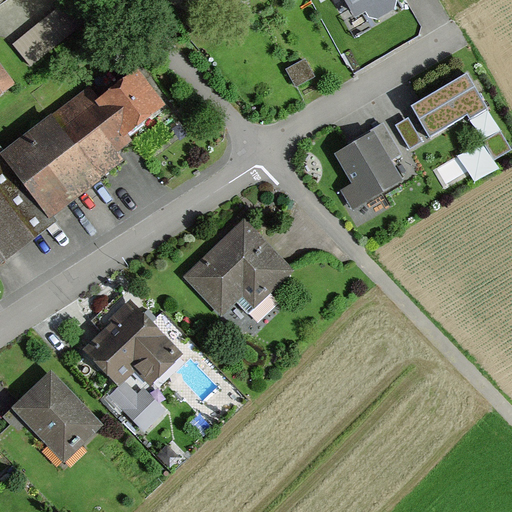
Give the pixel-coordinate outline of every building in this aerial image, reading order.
[(89,17),(74,0),(68,0),(11,46),(28,67),(89,17)] [(390,0),(341,0),(353,21),(390,0)] [(132,61),(145,51),(129,31),(116,41),(132,61)] [(311,78),(303,62),(285,71),(294,87),(311,78)] [(0,70),(0,93),(11,85),(0,70)] [(133,75),(97,103),(122,135),(158,108),(133,75)] [(480,111),(463,81),(411,112),(428,142),(480,111)] [(108,146),(122,135),(97,103),(88,90),(49,120),(50,121),(93,178),(95,180),(119,161),(108,146)] [(50,121),(2,157),(0,153),(0,257),(50,219),(46,214),(93,178),(50,121)] [(414,149),(402,127),(393,131),(406,154),(414,149)] [(495,163),(511,153),(502,136),(485,145),(495,163)] [(397,181),(371,137),(336,157),(362,201),(397,181)] [(242,227),(188,278),(219,311),(232,299),(247,315),(268,294),(265,291),(285,272),(242,227)] [(114,322),(116,325),(88,352),(116,381),(132,365),(146,380),(157,369),(173,354),(129,308),(114,322)] [(76,443),(94,426),(49,379),(17,409),(48,442),(45,445),(62,464),(79,446),(76,443)] [(141,430),(158,413),(140,395),(123,412),(141,430)]
